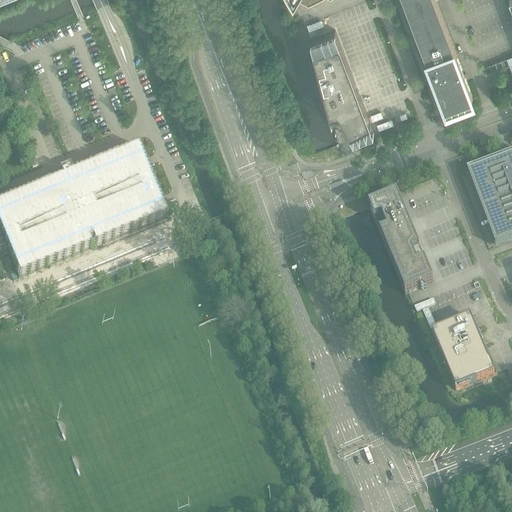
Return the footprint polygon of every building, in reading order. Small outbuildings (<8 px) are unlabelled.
[(436,0),(404,0),(419,38),(445,106),(472,96),(467,81),(464,82),(462,77),(465,76),(457,55),(436,0)] [(374,133),(335,30),(310,40),(330,114),(339,112),(353,140),(374,133)] [(487,76),(510,67),(507,60),(484,68),(487,76)] [(68,169),(59,173),(61,179),(0,204),(0,232),(19,278),(97,246),(167,218),(160,202),(145,165),(138,148),(71,175),(68,169)] [(33,156),(28,158),(32,169),(38,167),(33,156)] [(511,239),(511,157),(469,174),(496,246),(511,239)] [(397,195),(369,207),(405,295),(433,283),(397,195)] [(176,252),(154,261),(156,267),(178,258),(176,252)] [(471,318),(432,334),(456,392),(495,375),(471,318)]
